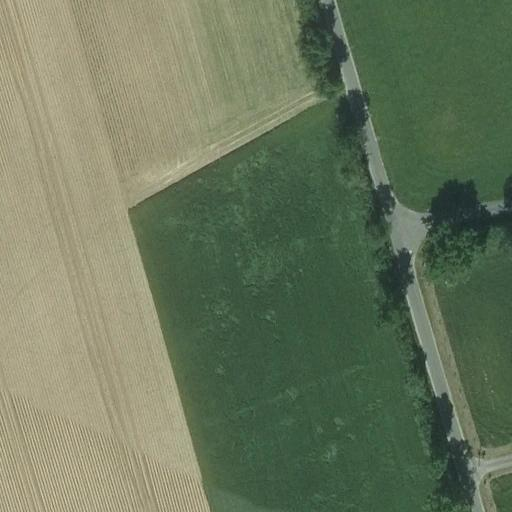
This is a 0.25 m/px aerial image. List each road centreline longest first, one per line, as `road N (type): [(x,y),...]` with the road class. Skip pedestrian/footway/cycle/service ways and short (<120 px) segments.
road 1 (unclassified): [(474,511),(394,224)]
road 2 (unclassified): [(394,224),(329,0)]
